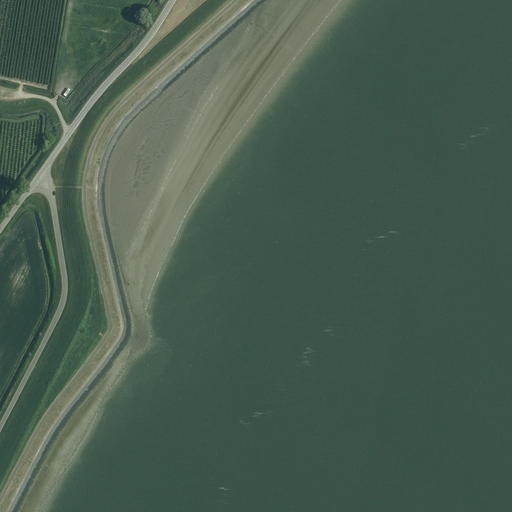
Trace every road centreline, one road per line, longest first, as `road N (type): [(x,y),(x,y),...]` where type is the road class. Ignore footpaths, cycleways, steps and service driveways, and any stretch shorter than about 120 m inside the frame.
road 1 (unclassified): [(0,428),(64,290),(49,188),(38,177)]
road 2 (tertiary): [(38,177),(171,0)]
